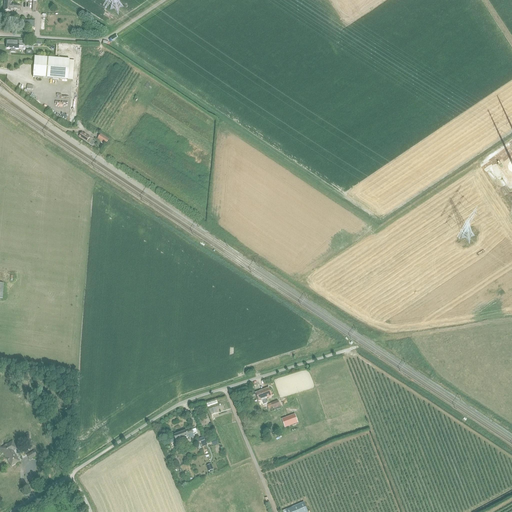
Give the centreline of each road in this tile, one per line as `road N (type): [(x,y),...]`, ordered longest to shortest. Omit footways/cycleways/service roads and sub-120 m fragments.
road 1 (unclassified): [(69,476),(183,402),(223,389)]
road 2 (unclassified): [(0,34),(102,41),(165,0)]
road 3 (unclassified): [(223,389),(357,346)]
road 4 (unclassified): [(274,511),(223,389)]
